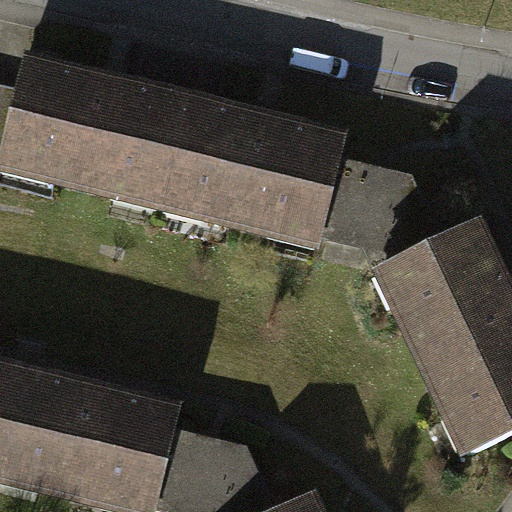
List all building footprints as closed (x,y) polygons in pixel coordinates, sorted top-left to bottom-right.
[(180,103),(18,63),(0,136),(0,168),(154,207),(180,103)] [(340,143),(180,103),(154,207),(314,246),(316,237),(332,173),(340,143)] [(404,191),(332,173),(316,237),(370,249),(380,271),(433,247),(404,191)] [(380,271),(377,272),(459,459),(511,433),(511,322),(470,231),(433,247),(380,271)] [(0,429),(14,375),(0,371),(0,429)] [(173,415),(14,375),(0,429),(0,481),(123,511),(149,511),(150,509),(166,444),(173,415)] [(262,511),(237,463),(166,444),(150,509),(163,511),(262,511)] [(307,511),(303,503),(281,511),(307,511)]
